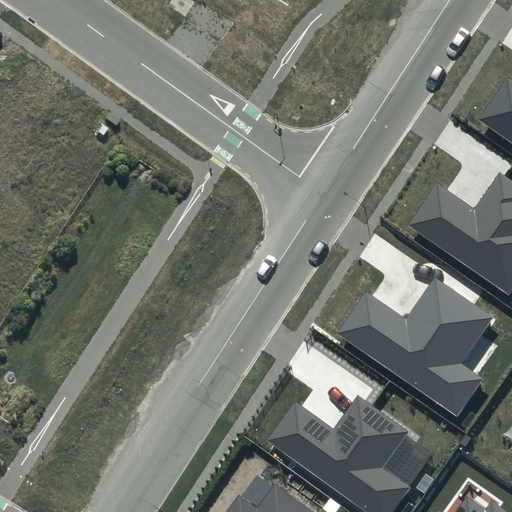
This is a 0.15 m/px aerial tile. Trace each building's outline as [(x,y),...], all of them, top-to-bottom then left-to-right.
[(511,81),(506,78),(477,120),(511,143),(511,81)] [(511,180),(499,172),(474,209),(436,183),(407,226),(509,296),(511,290),(511,180)] [(493,318),(434,277),(405,318),(366,291),(337,334),(457,416),(483,380),(461,364),(493,318)] [(408,431),(357,395),(333,428),(295,401),(267,440),(367,511),(392,511),(410,488),(382,468),(408,431)] [(320,511),(275,478),(258,502),(241,489),(224,511),(320,511)] [(507,511),(491,500),(485,509),(467,497),(456,511),(507,511)]
